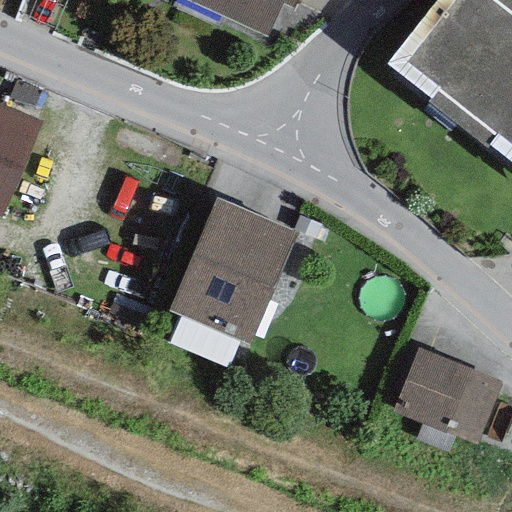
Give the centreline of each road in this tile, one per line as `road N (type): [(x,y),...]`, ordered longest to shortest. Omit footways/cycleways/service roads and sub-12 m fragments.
road 1 (residential): [(0,32),(276,146)]
road 2 (residential): [(276,146),(345,186),(511,326)]
road 3 (residential): [(276,146),(343,35),(376,0)]
